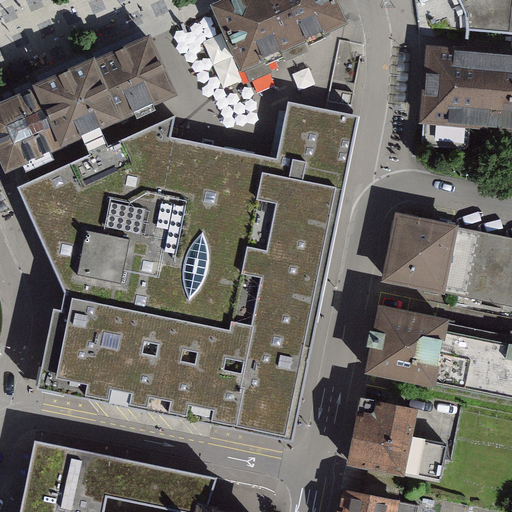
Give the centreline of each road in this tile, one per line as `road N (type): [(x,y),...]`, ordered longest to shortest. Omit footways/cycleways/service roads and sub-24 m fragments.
road 1 (residential): [(10,434),(41,424),(317,474)]
road 2 (residential): [(390,190),(370,210),(317,474)]
road 3 (residential): [(10,434),(24,308)]
road 4 (unclassified): [(511,202),(415,184),(390,190)]
